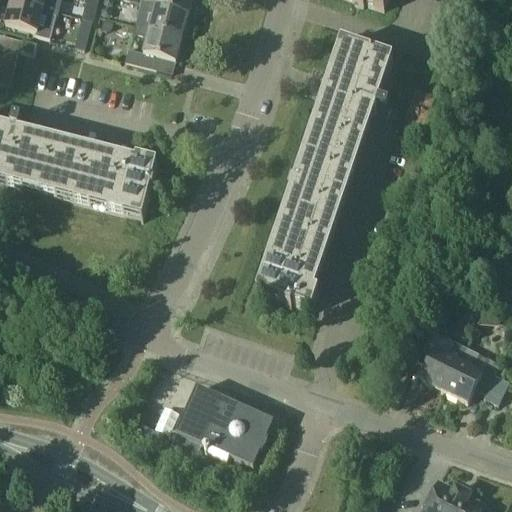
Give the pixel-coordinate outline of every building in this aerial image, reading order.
[(45,10),(47,0),(12,0),(12,4),(44,13),(43,19),(57,21),(59,13),(45,10)] [(157,7),(156,11),(188,19),(192,0),(142,0),(142,4),(157,7)] [(333,0),(382,16),(387,0),(333,0)] [(39,33),(43,19),(44,13),(12,4),(5,29),(38,38),(37,41),(52,45),(54,37),(39,33)] [(155,17),(151,30),(150,34),(182,42),(188,19),(156,11),(157,7),(142,4),(139,13),(155,17)] [(144,59),(129,55),(126,68),(172,80),(182,42),(150,34),(151,30),(136,28),(133,39),(148,43),(144,59)] [(78,38),(74,53),(85,56),(89,41),(78,38)] [(0,50),(18,56),(21,45),(0,39),(0,50)] [(34,61),(37,48),(24,45),(21,57),(34,61)] [(0,62),(15,66),(18,56),(0,50),(0,62)] [(385,87),(392,67),(343,50),(333,83),(325,80),(320,98),(326,100),(259,301),(311,318),(317,298),(307,295),(368,114),(386,120),(388,113),(377,109),(378,106),(372,104),(379,85),(385,87)] [(0,73),(13,77),(15,66),(0,62),(0,73)] [(0,88),(9,91),(13,77),(0,73),(0,88)] [(16,145),(20,127),(13,126),(8,143),(0,141),(0,195),(5,197),(7,188),(143,223),(157,170),(136,165),(134,175),(16,145)] [(466,353),(453,347),(433,337),(419,366),(428,370),(421,387),(444,398),(458,368),(466,353)] [(458,368),(444,398),(467,410),(475,394),(486,399),(499,372),(480,362),(474,376),(458,368)] [(500,411),(510,391),(495,384),(485,404),(500,411)] [(244,416),(206,401),(190,448),(253,476),(274,430),(270,428),(273,423),(245,410),(244,416)] [(453,497),(438,490),(427,511),(482,511),(468,505),(470,501),(455,494),(453,497)]
